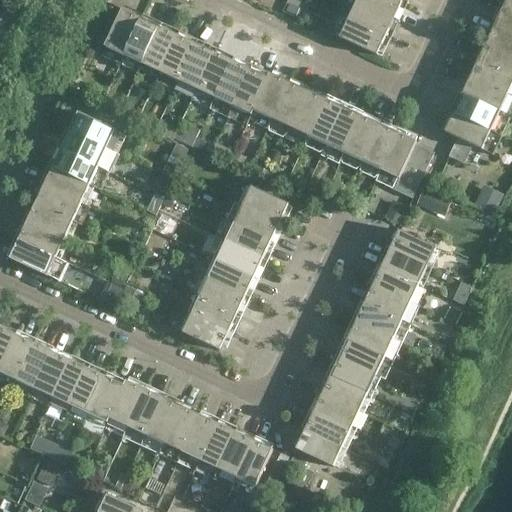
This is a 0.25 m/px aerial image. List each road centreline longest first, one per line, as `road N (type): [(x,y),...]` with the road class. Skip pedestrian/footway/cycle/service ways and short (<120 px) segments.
road 1 (residential): [(0,275),(254,392),(274,386),(349,224)]
road 2 (residential): [(214,0),(400,87),(420,83),(458,0)]
road 3 (unclassified): [(0,163),(24,110),(26,74),(62,0)]
